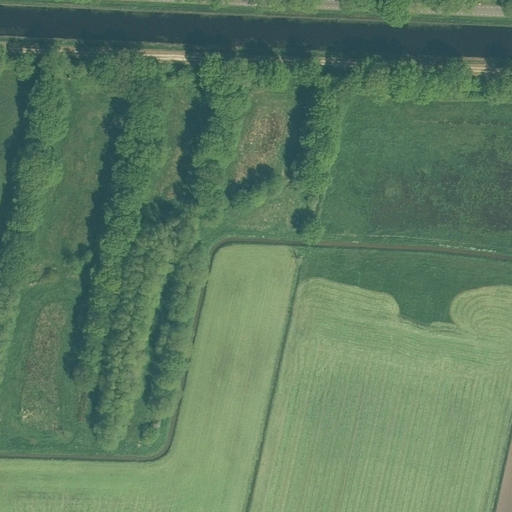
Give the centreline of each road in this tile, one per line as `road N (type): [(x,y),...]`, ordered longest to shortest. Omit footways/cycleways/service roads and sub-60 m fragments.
road 1 (track): [(511,72),(0,48)]
road 2 (tertiary): [(511,13),(226,0)]
